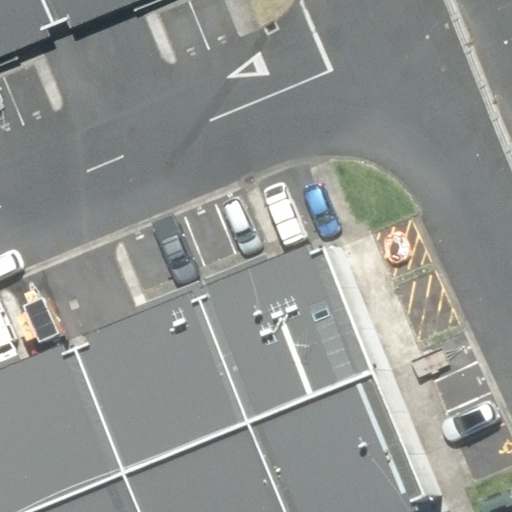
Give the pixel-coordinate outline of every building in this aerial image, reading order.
[(83,17),(76,0),(0,0),(0,50),(56,28),(83,17)] [(124,0),(76,0),(83,17),(116,3),(124,0)] [(268,427),(393,376),(339,246),(312,257),(215,296),(268,427)] [(144,477),(268,427),(215,296),(121,334),(91,346),(144,477)] [(0,477),(14,511),(57,511),(144,477),(91,346),(65,357),(0,383),(0,477)] [(433,511),(446,507),(393,376),(268,427),(303,511),(433,511)] [(303,511),(268,427),(144,477),(158,511),(303,511)] [(0,511),(14,511),(0,477),(0,511)] [(158,511),(144,477),(57,511),(158,511)]
